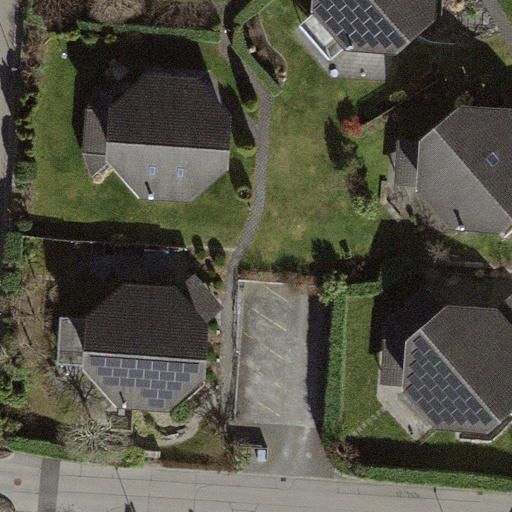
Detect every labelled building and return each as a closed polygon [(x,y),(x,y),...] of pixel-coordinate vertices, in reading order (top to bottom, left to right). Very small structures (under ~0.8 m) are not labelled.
[(331,49),(384,50),(426,22),(425,0),(303,0),(303,23),(331,49)] [(124,201),(177,202),(219,173),(218,111),(192,79),(124,80),(97,115),(95,175),(124,201)] [(439,230),(493,231),(511,217),(511,113),(507,108),(440,109),(412,144),(411,204),(439,230)] [(101,405),(155,407),(196,378),(195,315),(169,283),(102,284),(74,320),(73,380),(101,405)] [(423,429),(477,430),(511,406),(511,332),(491,307),(424,308),(396,343),(395,404),(423,429)]
